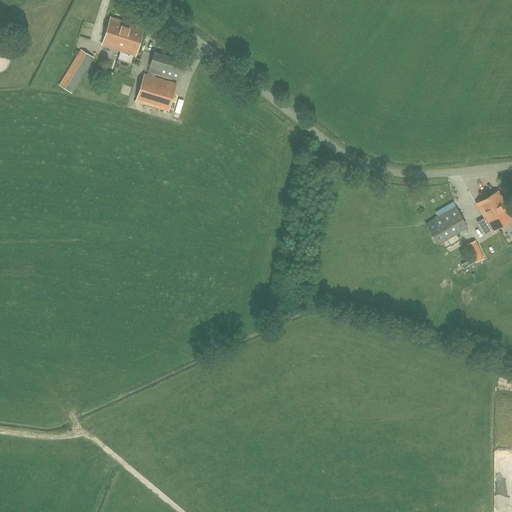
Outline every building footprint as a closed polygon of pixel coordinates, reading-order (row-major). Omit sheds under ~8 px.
[(101,44),(135,55),(144,28),(110,17),(101,44)] [(72,93),(93,57),(81,50),(59,85),(72,93)] [(148,70),(178,80),(184,61),(154,51),(148,70)] [(135,101),(168,111),(177,83),(143,73),(135,101)] [(511,219),(511,216),(497,191),(476,204),(492,231),(511,219)] [(455,207),(426,224),(438,245),(467,227),(455,207)] [(484,259),(475,241),(466,245),(475,263),(484,259)]
